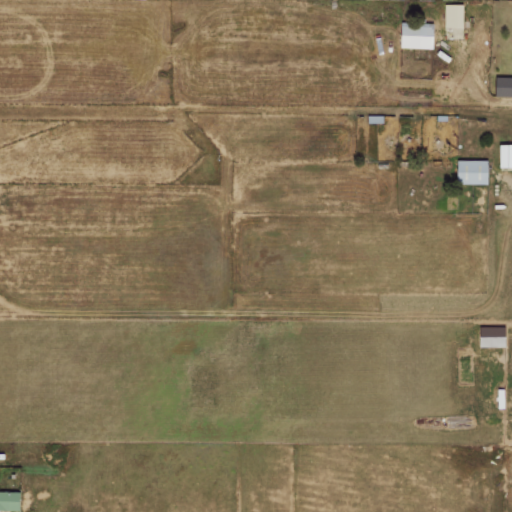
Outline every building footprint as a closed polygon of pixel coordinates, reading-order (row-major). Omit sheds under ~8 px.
[(460,5),(443,4),(442,27),(460,28),(460,5)] [(430,49),(431,23),(398,22),(397,48),(430,49)] [(511,144),(496,145),(496,168),(511,167),(511,144)] [(484,160),(453,161),(454,185),(484,184),(484,160)] [(504,327),(477,326),(476,346),(503,347),(504,327)] [(0,508),(23,509),(23,491),(0,490),(0,508)]
